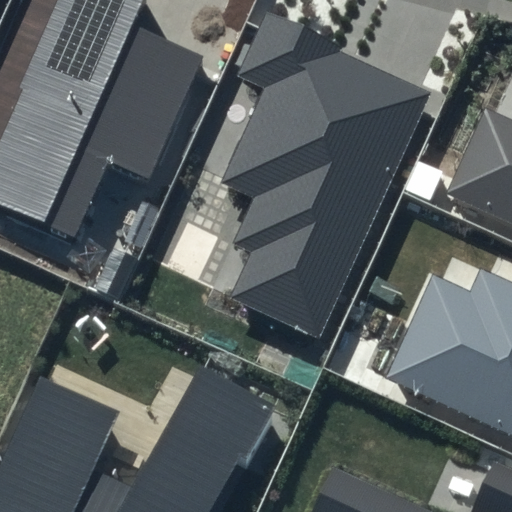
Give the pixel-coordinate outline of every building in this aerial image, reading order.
[(142,0),(57,0),(0,131),(0,208),(72,240),(107,160),(151,179),(204,57),(132,25),(142,0)] [(338,46),(266,13),(237,78),(263,89),(221,182),(254,197),(233,245),(251,253),(230,299),(319,339),(430,91),(336,50),(338,46)] [(511,118),(484,106),(445,193),(511,223),(511,118)] [(471,293),(432,275),(385,378),(511,435),(511,283),(482,269),(471,293)] [(120,411),(40,376),(0,466),(0,511),(210,511),(273,404),(202,367),(129,485),(93,470),(120,411)] [(511,511),(511,468),(497,462),(473,511),(433,511),(330,466),(309,511),(511,511)]
